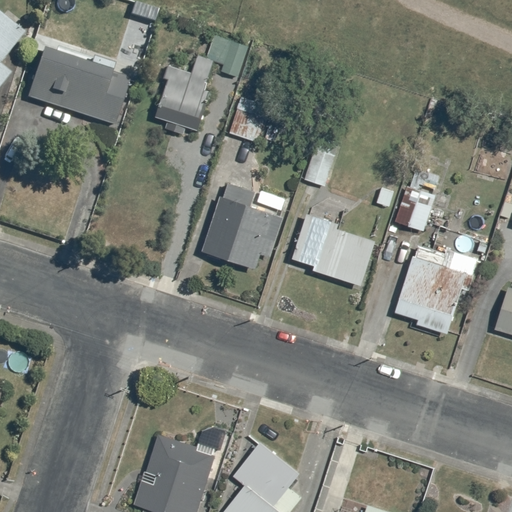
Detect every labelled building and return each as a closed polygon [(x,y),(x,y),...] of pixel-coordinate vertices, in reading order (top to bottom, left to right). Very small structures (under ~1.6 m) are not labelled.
[(134,2),(129,0),(110,0),(108,6),(130,14),(134,2)] [(0,83),(9,71),(0,63),(0,59),(23,30),(0,11),(0,83)] [(116,38),(97,33),(92,52),(111,57),(116,38)] [(168,122),(165,129),(182,134),(185,127),(195,130),(208,91),(203,89),(212,61),(217,63),(221,64),(219,71),(237,77),(246,48),(211,36),(204,58),(195,55),(190,71),(169,65),(152,117),(168,122)] [(127,79),(39,51),(24,96),(113,124),(127,79)] [(269,102),(241,94),(231,134),(258,142),(269,102)] [(337,157),(313,148),(301,180),(325,189),(337,157)] [(443,166),(418,158),(412,180),(436,187),(443,166)] [(479,177),(461,173),(455,196),(473,201),(479,177)] [(252,190),(222,182),(202,255),(253,269),(257,253),(269,257),(280,217),(247,207),(252,190)] [(393,190),(378,183),(370,202),(386,208),(393,190)] [(435,192),(403,183),(391,224),(424,234),(435,192)] [(315,199),(309,217),(304,215),(289,263),(356,285),(370,240),(338,230),(339,227),(344,209),(315,199)] [(414,323),(444,333),(459,287),(466,290),(476,261),(481,263),(490,238),(457,227),(454,236),(438,231),(432,247),(420,243),(416,255),(410,253),(391,311),(415,319),(414,323)] [(511,286),(506,284),(492,328),(511,334),(511,286)] [(194,511),(214,451),(154,432),(131,502),(141,505),(139,511),(120,511),(108,508),(106,511),(194,511)] [(287,511),(300,496),(285,484),(296,470),(257,439),(231,473),(243,482),(219,511),(287,511)]
